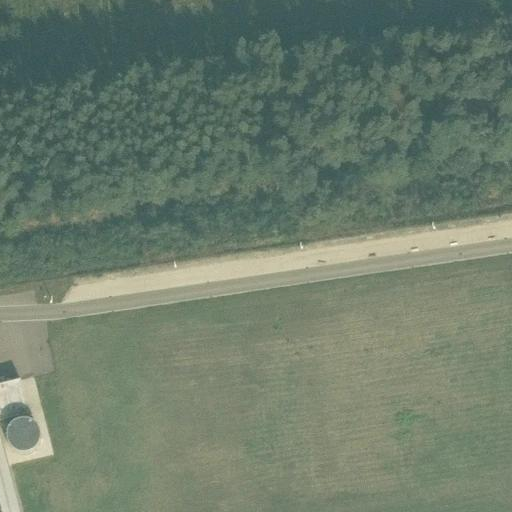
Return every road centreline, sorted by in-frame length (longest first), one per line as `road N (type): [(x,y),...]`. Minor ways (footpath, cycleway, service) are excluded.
road 1 (unclassified): [(0,319),(86,314),(511,243)]
road 2 (track): [(511,9),(218,66),(4,88)]
